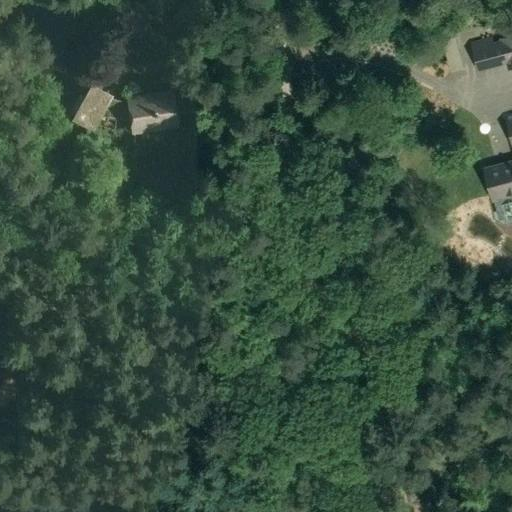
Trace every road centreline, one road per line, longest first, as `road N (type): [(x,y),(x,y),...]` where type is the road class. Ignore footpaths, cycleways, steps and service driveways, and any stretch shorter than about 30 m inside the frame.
road 1 (unclassified): [(352,511),(305,247),(280,0)]
road 2 (unclassified): [(338,511),(160,338),(96,290),(0,238)]
